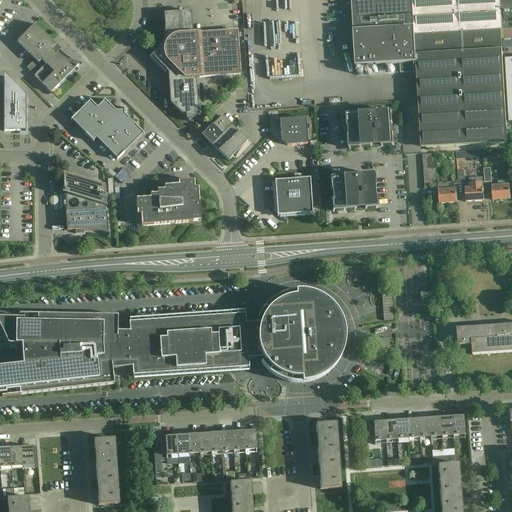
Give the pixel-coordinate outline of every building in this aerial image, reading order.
[(511,0),(351,0),(355,67),(399,65),(399,74),(419,73),(424,149),(507,143),(500,31),(511,30),(511,0)] [(152,40),(144,49),(147,47),(153,54),(151,57),(148,59),(149,60),(151,58),(168,74),(170,104),(182,116),(182,115),(185,115),(185,119),(187,121),(187,122),(188,122),(198,115),(198,111),(195,79),(240,75),(237,31),(192,34),(191,12),(163,14),(164,26),(164,27),(164,28),(164,29),(164,30),(164,31),(164,32),(164,33),(164,34),(164,35),(164,36),(163,36),(163,37),(163,38),(163,39),(162,40),(162,41),(162,42),(161,42),(161,43),(161,44),(160,45),(160,46),(159,46),(159,47),(152,40)] [(17,42),(31,57),(38,63),(41,61),(45,66),(34,76),(51,93),(74,71),(57,54),(55,55),(51,51),(55,47),(56,48),(56,47),(35,26),(35,25),(17,42)] [(33,61),(26,68),(30,72),(37,64),(33,61)] [(4,77),(4,132),(19,132),(19,129),(25,129),(25,98),(4,77)] [(71,121),(85,135),(93,143),(94,142),(93,142),(96,139),(117,160),(116,160),(117,161),(143,135),(124,115),(124,108),(123,108),(123,112),(115,112),(104,101),(103,101),(104,102),(97,109),(89,101),(89,102),(70,121),(71,121)] [(391,112),(380,113),(382,147),(394,146),(391,112)] [(380,113),(369,114),(371,148),(372,148),(372,145),(381,144),(381,147),(382,147),(380,113)] [(369,114),(358,115),(360,149),(371,148),(369,114)] [(349,150),(360,149),(358,115),(347,116),(349,150)] [(222,117),(202,136),(211,145),(215,149),(218,153),(228,162),(233,156),(236,157),(238,153),(241,149),(244,145),(247,142),(238,133),(235,129),(231,126),(222,117)] [(281,141),(287,146),(307,145),(305,119),(279,121),(281,141)] [(424,187),(438,186),(436,155),(422,156),(424,187)] [(122,169),(115,177),(122,184),(129,176),(122,169)] [(97,232),(109,235),(108,234),(106,210),(103,210),(102,207),(106,208),(107,207),(105,207),(105,202),(106,202),(107,198),(105,197),(104,187),(63,174),(64,195),(64,194),(64,195),(89,203),(90,211),(65,212),(67,231),(71,231),(84,231),(97,232)] [(364,207),(364,210),(377,209),(374,175),(329,178),(332,213),(355,211),(355,208),(364,207)] [(470,189),(465,189),(466,203),(484,201),(483,188),(482,188),(481,178),(469,179),(470,189)] [(286,216),(312,214),(309,179),(274,182),(276,207),(269,208),(277,214),(277,217),(280,217),(287,223),(286,216)] [(194,188),(193,181),(176,182),(177,186),(163,187),(163,191),(156,192),(157,195),(149,196),(150,199),(136,200),(137,216),(140,216),(141,227),(200,222),(198,188),(194,188)] [(493,201),(511,199),(510,186),(508,186),(508,181),(499,182),(499,187),(492,187),(493,201)] [(454,182),(438,183),(438,186),(438,191),(439,205),(457,203),(456,190),(455,190),(454,182)] [(511,325),(493,326),(493,324),(494,324),(493,314),(493,312),(499,311),(498,300),(503,299),(501,276),(474,278),(476,301),(480,301),(481,308),(481,313),(487,312),(488,324),(489,327),(456,329),(457,346),(471,345),(472,356),(511,353),(511,325)] [(0,327),(8,344),(21,345),(23,365),(0,367),(0,394),(1,394),(1,397),(114,385),(112,370),(132,368),(132,377),(249,368),(248,359),(263,358),(267,364),(271,370),(269,371),(274,375),(279,378),(284,380),(291,382),(298,383),(305,382),(312,381),(318,378),(324,375),(330,370),(335,364),(340,357),(342,349),(344,341),(343,334),(342,327),(340,320),(336,313),(332,307),(326,302),(319,297),(313,295),(306,293),(299,293),(292,293),(285,295),(278,298),(271,302),(268,305),(264,309),(267,310),(260,323),(245,324),(245,314),(129,322),(129,331),(117,331),(117,316),(19,314),(19,318),(0,317),(0,327)] [(391,299),(381,299),(383,321),(393,321),(391,299)] [(462,415),(451,416),(452,435),(464,434),(462,415)] [(451,416),(439,417),(441,436),(452,435),(451,416)] [(439,417),(428,418),(429,437),(430,441),(441,440),(441,436),(439,417)] [(428,418),(417,419),(418,438),(419,442),(430,441),(429,437),(428,418)] [(406,419),(395,420),(396,439),(407,438),(406,419)] [(417,419),(406,419),(407,438),(418,438),(417,419)] [(395,420),(384,421),(385,440),(396,439),(395,420)] [(384,421),(372,422),(374,441),(385,440),(384,421)] [(314,426),(316,442),(336,441),(335,424),(314,426)] [(254,430),(242,431),(244,454),(256,454),(254,430)] [(242,431),(231,432),(233,455),(244,454),(242,431)] [(231,432),(220,433),(222,456),(233,455),(231,432)] [(209,433),(198,434),(199,458),(211,457),(209,433)] [(220,433),(209,433),(211,457),(222,456),(220,433)] [(198,434),(187,435),(188,458),(199,458),(198,434)] [(187,435),(176,436),(177,459),(188,458),(187,435)] [(166,460),(177,459),(176,436),(164,436),(166,460)] [(94,441),(95,458),(115,456),(114,440),(94,441)] [(316,442),(317,458),(337,456),(336,441),(316,442)] [(164,462),(163,444),(153,445),(154,463),(160,462),(164,462)] [(451,453),(451,445),(429,445),(429,453),(451,453)] [(32,448),(21,449),(22,467),(33,466),(32,448)] [(10,449),(0,450),(0,468),(11,468),(10,449)] [(21,449),(10,449),(11,468),(22,467),(21,449)] [(95,458),(96,473),(117,472),(115,456),(95,458)] [(317,458),(318,474),(338,472),(337,456),(317,458)] [(437,467),(439,483),(459,481),(458,465),(437,467)] [(96,473),(97,489),(118,488),(117,472),(96,473)] [(340,489),(338,472),(318,474),(319,490),(340,489)] [(201,475),(193,476),(193,483),(201,483),(201,475)] [(439,483),(440,499),(460,497),(459,481),(439,483)] [(229,484),(230,501),(251,499),(249,483),(229,484)] [(119,504),(118,488),(97,489),(98,506),(119,504)] [(440,499),(440,511),(461,511),(460,497),(440,499)] [(6,500),(7,511),(28,511),(27,498),(6,500)] [(230,501),(230,511),(251,511),(251,499),(230,501)]
